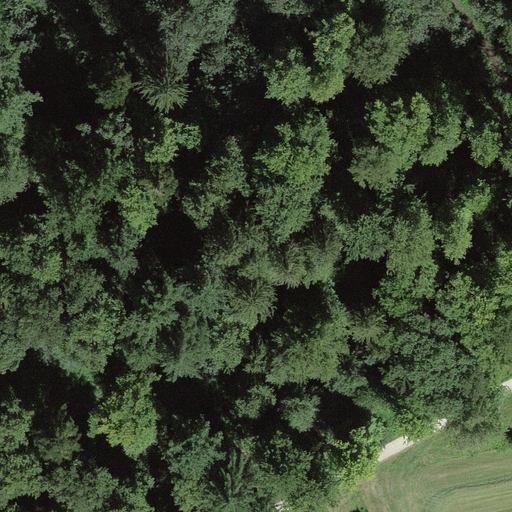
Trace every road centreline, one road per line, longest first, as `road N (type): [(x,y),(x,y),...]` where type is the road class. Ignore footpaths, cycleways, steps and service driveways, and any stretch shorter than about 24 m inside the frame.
road 1 (track): [(293,498),(217,425),(0,30)]
road 2 (track): [(269,511),(511,382)]
